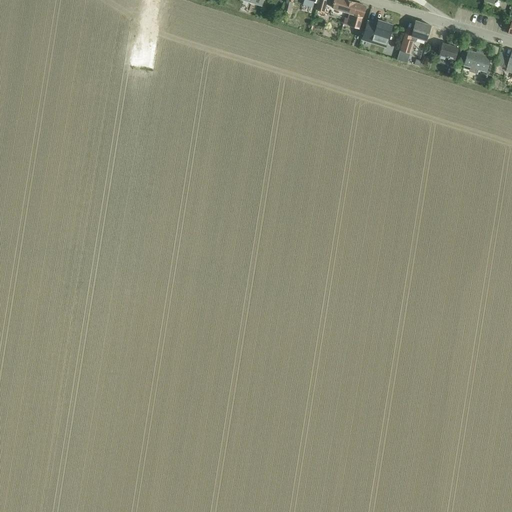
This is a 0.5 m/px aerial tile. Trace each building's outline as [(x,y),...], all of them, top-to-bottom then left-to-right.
[(325,0),(318,0),(316,10),(324,12),(327,1),(325,0)] [(332,10),(330,15),(342,19),(342,18),(343,17),(344,17),(347,18),(351,19),(356,3),(345,0),(333,0),(331,8),(331,10),(332,10)] [(289,15),(292,3),(286,1),(283,13),(289,15)] [(344,17),(343,24),(358,28),(362,17),(365,8),(365,6),(356,3),(351,19),(347,18),(344,17)] [(367,20),(361,40),(385,47),(387,39),(392,25),(377,21),(376,23),(367,20)] [(410,54),(414,42),(416,42),(417,38),(425,41),(430,25),(415,21),(409,41),(403,39),(399,51),(410,54)] [(442,43),(438,55),(454,60),(458,48),(442,43)] [(468,51),(463,65),(470,67),(468,71),(477,74),(478,70),(485,72),(490,57),(468,51)] [(502,67),(507,68),(506,71),(511,72),(511,53),(510,60),(505,58),(502,67)]
